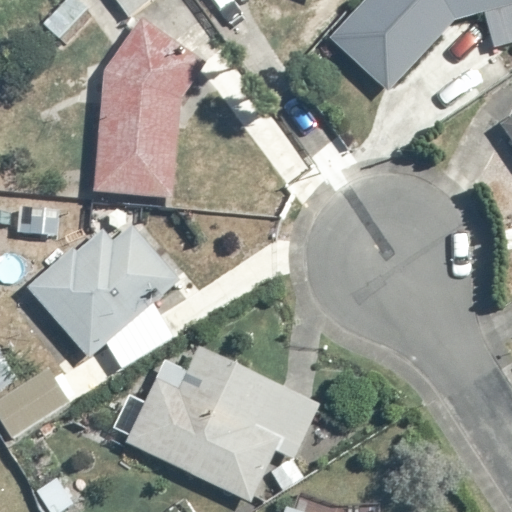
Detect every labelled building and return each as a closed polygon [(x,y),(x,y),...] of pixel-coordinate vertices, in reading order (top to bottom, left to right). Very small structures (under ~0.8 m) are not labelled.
[(159,0),(124,0),(138,17),(159,0)] [(511,0),(375,0),(340,36),(396,90),(461,24),(497,14),(505,47),(511,45),(511,0)] [(206,57),(150,20),(116,71),(109,191),(185,195),(192,74),(206,57)] [(115,226),(39,288),(99,361),(195,282),(148,225),(128,241),(115,226)] [(0,406),(22,441),(84,403),(44,338),(13,357),(0,335),(0,406)] [(261,501),(270,481),(305,498),(319,471),(307,466),(335,406),(210,348),(190,391),(167,380),(137,443),(261,501)]
